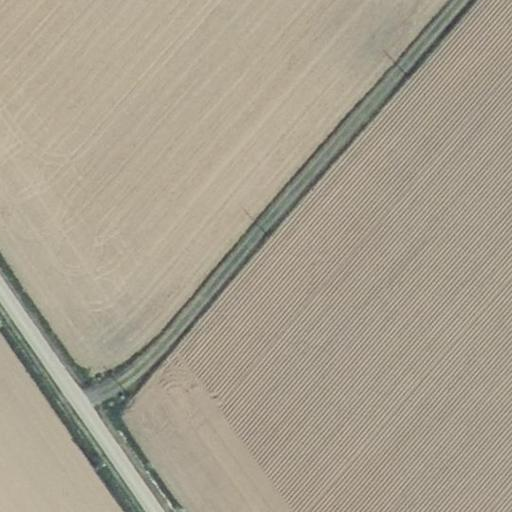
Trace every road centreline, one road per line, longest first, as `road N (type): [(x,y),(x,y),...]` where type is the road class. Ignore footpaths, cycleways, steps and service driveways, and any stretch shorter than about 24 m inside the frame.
road 1 (track): [(81,404),(149,358),(460,0)]
road 2 (unclassified): [(0,287),(156,511)]
